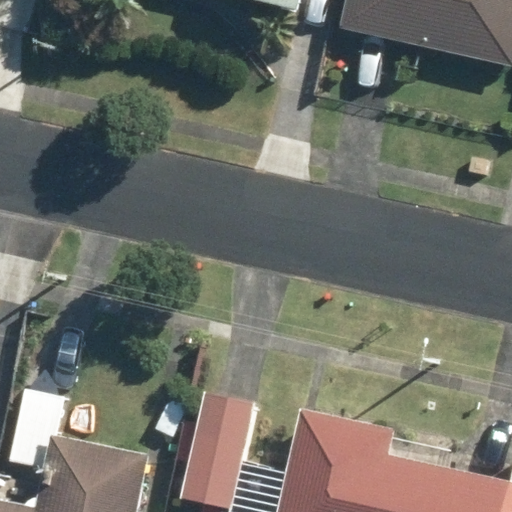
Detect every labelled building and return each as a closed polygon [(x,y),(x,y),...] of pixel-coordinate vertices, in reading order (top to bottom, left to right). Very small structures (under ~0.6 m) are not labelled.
[(225,0),(305,18),(309,0),(225,0)] [(511,0),(349,0),(341,36),(511,72),(511,0)] [(55,439),(67,381),(29,373),(12,462),(50,469),(55,439)] [(242,511),(258,404),(203,396),(187,505),(238,511),(242,511)] [(302,413),(280,511),(511,511),(511,484),(395,458),(400,435),(302,413)] [(29,511),(0,506),(0,511),(147,511),(158,458),(55,439),(50,469),(41,511),(29,511)]
